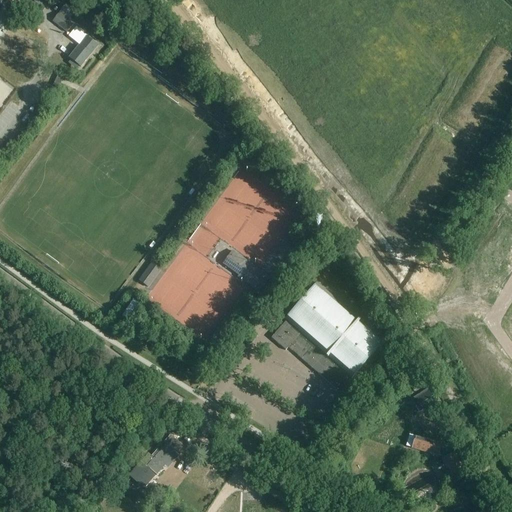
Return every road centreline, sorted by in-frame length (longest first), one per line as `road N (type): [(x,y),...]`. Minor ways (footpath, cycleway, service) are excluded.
road 1 (tertiary): [(352,511),(175,401),(0,274)]
road 2 (track): [(417,336),(167,0)]
road 3 (unclassified): [(511,504),(417,336)]
